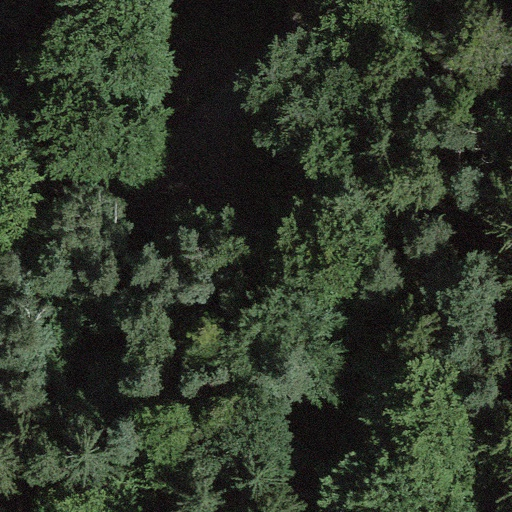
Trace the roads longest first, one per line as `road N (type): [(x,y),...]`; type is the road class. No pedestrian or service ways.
road 1 (track): [(316,0),(31,264),(0,355)]
road 2 (track): [(464,511),(382,385),(154,151)]
